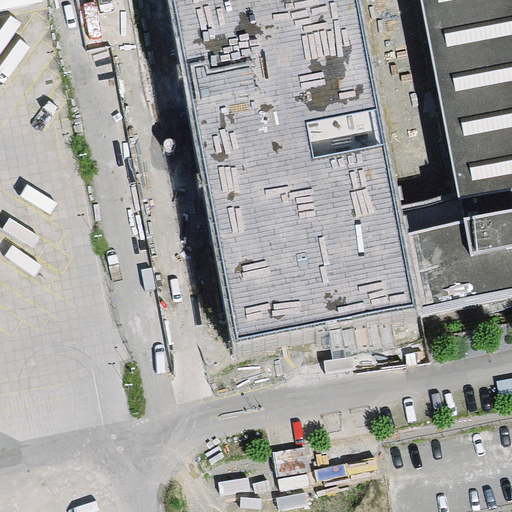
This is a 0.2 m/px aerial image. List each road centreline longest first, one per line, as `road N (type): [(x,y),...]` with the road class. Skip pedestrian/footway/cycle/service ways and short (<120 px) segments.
road 1 (unknown): [(349,0),(388,193),(348,227)]
road 2 (unknown): [(316,237),(270,0)]
road 3 (unknown): [(336,393),(316,237)]
